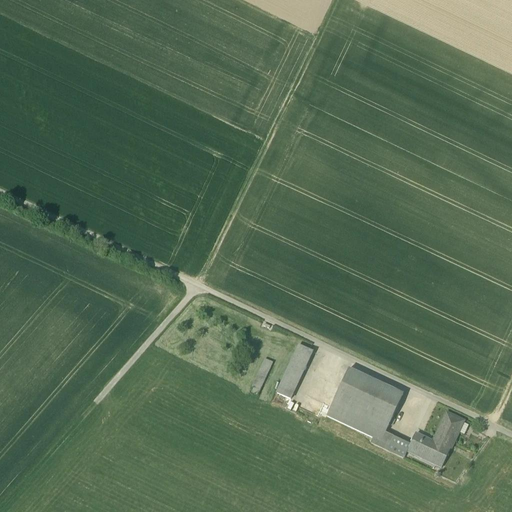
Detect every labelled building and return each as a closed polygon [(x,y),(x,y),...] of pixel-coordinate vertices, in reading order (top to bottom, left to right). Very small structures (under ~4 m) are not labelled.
[(299,347),(277,394),(290,400),(312,353),(299,347)] [(264,360),(251,388),(259,392),(273,364),(264,360)] [(403,396),(348,370),(326,417),(373,439),(370,443),(387,451),(393,438),(385,434),(403,396)] [(463,423),(446,415),(435,438),(438,439),(436,443),(450,449),(458,433),(462,424),(463,423)] [(462,424),(458,433),(464,436),(468,426),(462,424)] [(435,445),(415,435),(410,446),(407,453),(441,469),(450,449),(436,443),(435,445)] [(410,446),(393,438),(387,451),(404,459),(407,452),(407,453),(410,446)]
